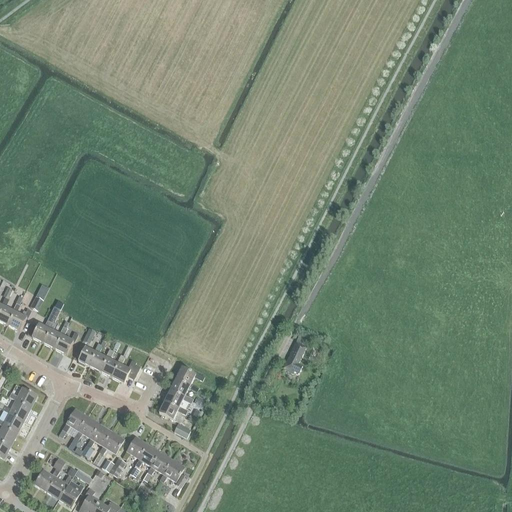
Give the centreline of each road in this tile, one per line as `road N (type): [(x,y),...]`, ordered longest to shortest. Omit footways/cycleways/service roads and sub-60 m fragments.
road 1 (residential): [(65,382),(138,409),(164,360)]
road 2 (residential): [(2,499),(65,382)]
